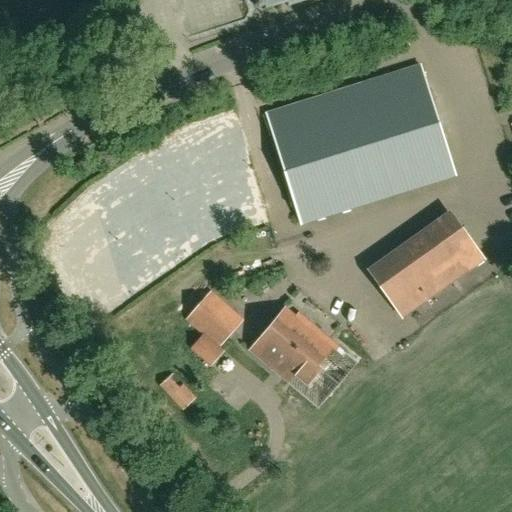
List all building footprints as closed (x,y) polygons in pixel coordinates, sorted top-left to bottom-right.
[(243,0),(244,0),(251,0),(252,1),(252,2),(253,3),(254,4),(255,5),(256,6),(258,6),(259,6),(260,6),(262,6),(263,5),(264,4),(266,9),(286,2),(287,6),(306,0),(243,0)] [(302,224),(454,175),(419,65),(267,113),(302,224)] [(379,285),(402,317),(483,258),(460,226),(379,285)] [(217,346),(241,319),(211,292),(187,320),(203,335),(217,346)] [(249,350),(319,408),(357,362),(298,312),(295,316),(285,307),(249,350)] [(217,346),(203,335),(191,349),(209,365),(222,350),(217,346)] [(196,398),(172,373),(159,386),(183,411),(196,398)]
